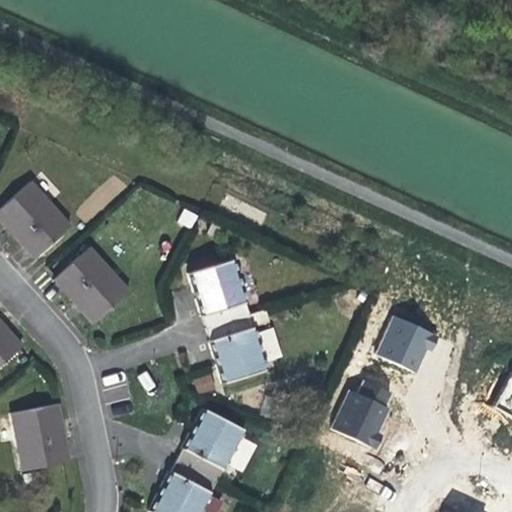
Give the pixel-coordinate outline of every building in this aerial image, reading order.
[(29,182),(0,207),(0,221),(33,257),(67,225),(29,182)] [(210,237),(215,227),(207,224),(203,234),(210,237)] [(88,247),(52,280),(91,323),(127,290),(88,247)] [(200,316),(208,341),(221,382),(263,369),(230,261),(187,273),(200,316)] [(369,351),(409,370),(420,347),(424,349),(431,334),(387,313),(369,351)] [(0,323),(0,363),(20,345),(0,323)] [(491,407),(511,418),(511,373),(509,372),(491,407)] [(211,375),(192,379),(196,394),(214,390),(211,375)] [(378,404),(384,390),(357,377),(351,391),(342,387),(325,425),(369,446),(376,432),(371,429),(382,406),(378,404)] [(55,404),(9,413),(21,471),(67,461),(55,404)] [(202,410),(182,449),(169,472),(149,511),(150,511),(196,511),(241,430),(202,410)] [(35,472),(21,474),(23,485),(38,483),(35,472)]
